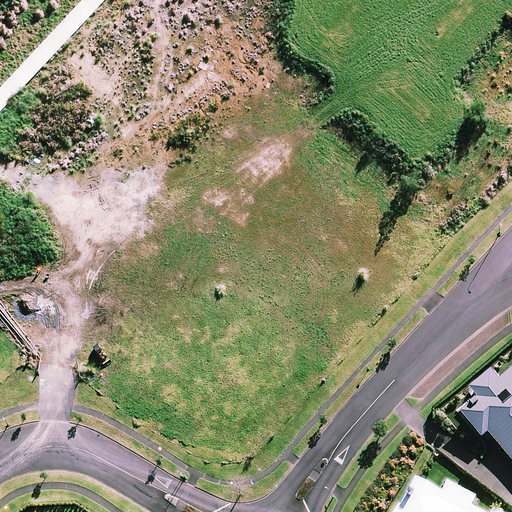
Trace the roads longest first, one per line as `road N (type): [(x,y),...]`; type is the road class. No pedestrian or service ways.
road 1 (residential): [(505,272),(342,437),(290,511)]
road 2 (residential): [(199,511),(74,448),(43,445),(0,461)]
